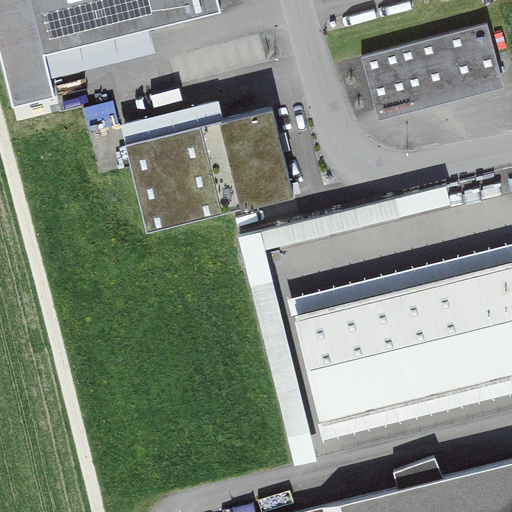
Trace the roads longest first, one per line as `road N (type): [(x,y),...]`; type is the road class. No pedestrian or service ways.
road 1 (track): [(97,511),(0,127)]
road 2 (residential): [(511,148),(387,169),(363,164),(333,125),(299,0)]
